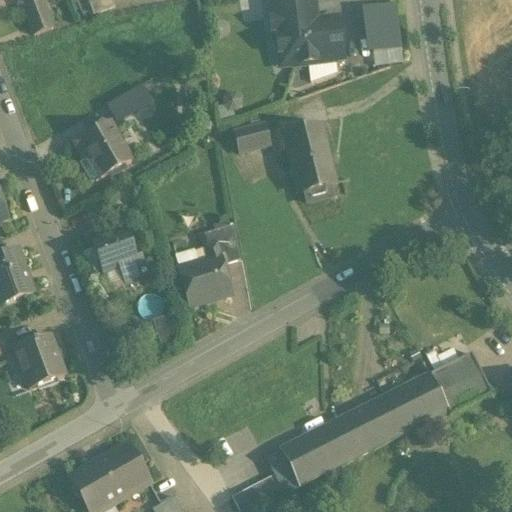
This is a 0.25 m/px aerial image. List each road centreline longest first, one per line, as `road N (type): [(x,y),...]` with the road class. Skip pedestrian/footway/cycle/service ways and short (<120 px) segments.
road 1 (residential): [(469,212),(112,411)]
road 2 (residential): [(112,411),(0,87)]
road 3 (tertiary): [(429,0),(469,212)]
road 4 (residential): [(112,411),(0,474)]
